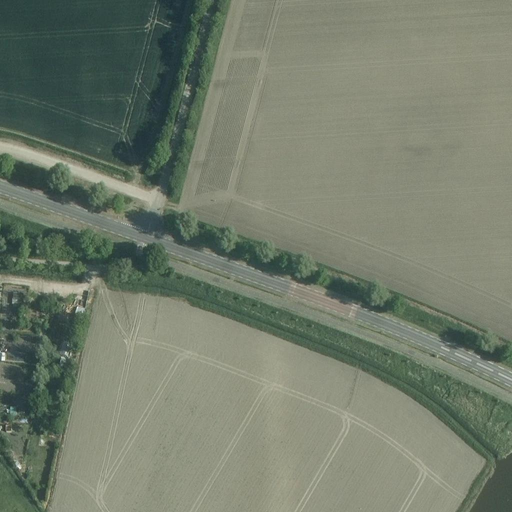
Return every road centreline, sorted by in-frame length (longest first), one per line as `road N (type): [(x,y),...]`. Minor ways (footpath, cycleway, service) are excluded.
road 1 (secondary): [(511,380),(331,303),(145,237)]
road 2 (unclassified): [(158,197),(210,0)]
road 3 (unclassified): [(0,146),(158,197)]
road 4 (secondary): [(145,237),(0,186)]
